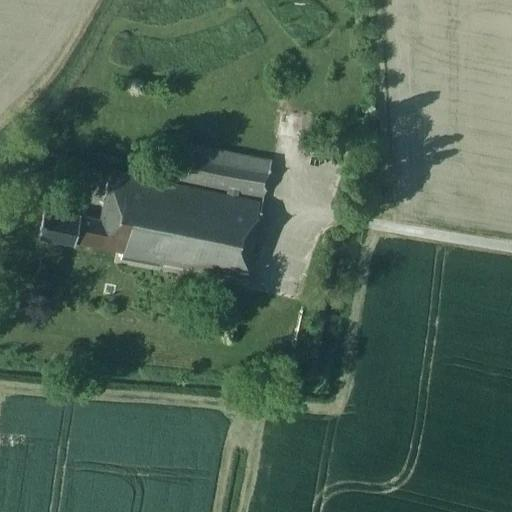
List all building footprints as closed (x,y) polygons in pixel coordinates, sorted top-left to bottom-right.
[(288,138),(300,140),(305,116),(280,111),(276,136),(288,138)] [(187,144),(180,179),(265,195),(271,160),(187,144)] [(44,207),(39,236),(75,244),(76,241),(122,251),(121,258),(246,281),(263,200),(111,169),(101,219),(44,207)] [(81,197),(91,188),(82,178),(73,188),(81,197)] [(377,193),(368,191),(366,205),(375,206),(377,193)]
